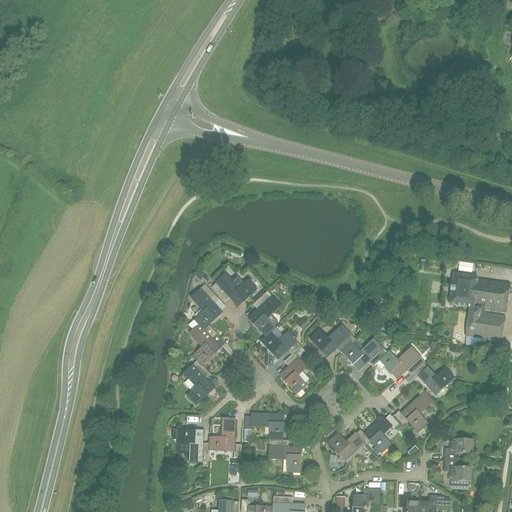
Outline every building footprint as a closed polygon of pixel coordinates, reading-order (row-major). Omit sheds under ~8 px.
[(493,0),(493,8),(506,10),(507,0),(493,0)] [(247,280),(244,283),(237,276),(231,281),(225,275),(211,288),(224,302),(229,298),(238,307),(256,289),(247,280)] [(453,275),(449,305),(469,308),(465,337),(501,342),(505,317),(484,314),(484,310),(506,313),(510,285),(477,280),(477,279),(453,275)] [(211,340),(212,339),(216,335),(208,326),(222,313),(213,304),(218,299),(205,285),(191,298),(203,312),(194,321),(198,325),(211,340)] [(266,338),(271,333),(276,329),(275,327),(279,323),(271,315),(281,306),(268,292),(253,306),(258,310),(248,319),(266,338)] [(298,323),(304,329),(310,324),(304,318),(298,323)] [(416,322),(409,321),(407,333),(414,334),(416,322)] [(220,349),(212,339),(211,340),(198,325),(189,334),(202,348),(193,356),(197,361),(202,366),(220,349)] [(352,344),(356,341),(342,326),(328,339),(320,330),(310,339),(327,358),(336,350),(341,355),(342,353),(352,344)] [(287,352),(291,356),(292,357),(299,350),(302,348),(289,333),(279,342),(271,333),(266,338),(261,342),(278,361),(287,352)] [(360,353),(352,344),(342,353),(359,371),(368,363),(372,368),(379,361),(387,355),(386,354),(374,340),(360,353)] [(423,363),(424,363),(411,348),(397,361),(389,352),(386,354),(387,355),(379,361),(396,380),(405,371),(410,376),(423,363)] [(292,357),(291,356),(284,363),(289,368),(279,376),(297,395),(307,386),(298,376),(307,368),(299,358),(303,354),(299,350),(292,357)] [(210,375),(202,366),(197,361),(183,374),(196,387),(186,396),(195,406),(214,389),(206,379),(210,375)] [(436,377),(424,363),(423,363),(410,376),(405,381),(409,385),(418,377),(435,396),(454,378),(445,368),(436,377)] [(399,411),(393,416),(403,426),(408,421),(418,433),(428,424),(419,414),(433,402),(424,392),(401,413),(399,411)] [(269,428),(269,440),(282,441),(283,416),(251,414),(251,417),(244,417),(244,430),(251,430),(251,427),(269,428)] [(371,441),(376,447),(381,453),(382,454),(391,445),(382,435),(391,427),(394,429),(399,425),(390,415),(385,419),(384,417),(365,435),(371,441)] [(209,444),(209,451),(234,452),(233,458),(240,458),(241,445),(234,445),(235,420),(222,419),(221,438),(209,437),(209,444)] [(208,463),(209,451),(209,444),(203,443),(203,431),(178,430),(177,443),(190,443),(189,463),(208,463)] [(366,446),(371,441),(365,435),(360,430),(346,443),(338,434),(328,443),(345,461),(364,444),(366,446)] [(288,441),(282,441),(269,440),(268,460),(287,461),(286,473),(299,473),(300,448),(288,448),(288,441)] [(444,450),(444,461),(456,461),(457,454),(471,455),(471,450),(473,450),(474,444),(472,444),(472,441),(451,440),(451,450),(444,450)] [(376,447),(373,450),(378,456),(381,453),(376,447)] [(456,461),(444,461),(443,472),(449,472),(449,482),(470,482),(470,480),(472,480),(472,473),(471,473),(471,469),(456,469),(456,461)] [(374,490),(362,490),(362,496),(353,495),(352,511),(365,511),(366,503),(373,503),(373,506),(380,506),(381,490),(380,490),(374,490)] [(419,511),(420,502),(411,502),(411,495),(399,495),(399,508),(407,508),(406,511),(419,511)] [(420,502),(419,511),(432,511),(432,509),(440,510),(440,508),(450,508),(450,500),(441,496),(441,497),(428,496),(428,502),(420,502)] [(273,508),(273,511),(305,511),(305,505),(292,504),(293,498),(273,497),(273,508)] [(336,497),(335,511),(344,511),(345,498),(336,497)] [(273,511),(273,508),(247,507),(248,501),(241,501),(240,511),(273,511)] [(238,511),(239,503),(219,502),(219,511),(213,510),(211,511),(238,511)] [(453,511),(461,511),(462,505),(459,505),(459,504),(454,503),(453,511)]
